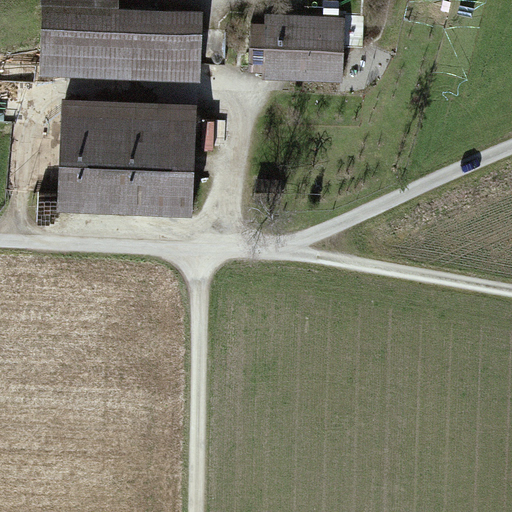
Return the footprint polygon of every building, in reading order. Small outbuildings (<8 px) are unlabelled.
[(116,10),(46,7),(43,64),(112,67),(113,62),(199,66),(199,59),(227,60),(227,48),(239,48),(240,33),(228,33),(228,30),(115,25),(116,10)] [(266,22),(252,22),(250,65),(344,69),(346,21),(266,18),(266,22)] [(152,126),(62,122),(60,190),(133,193),(132,207),(193,209),(197,115),(152,113),(152,126)] [(230,119),(214,120),(214,141),(230,141),(230,119)] [(281,179),(258,179),(258,200),(281,200),(281,179)]
